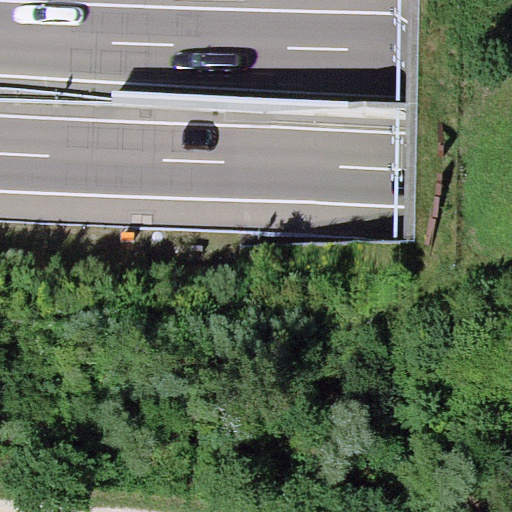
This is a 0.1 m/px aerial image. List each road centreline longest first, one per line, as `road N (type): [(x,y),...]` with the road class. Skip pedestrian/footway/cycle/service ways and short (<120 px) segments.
road 1 (motorway): [(0,166),(511,179)]
road 2 (motorway): [(511,62),(0,54)]
